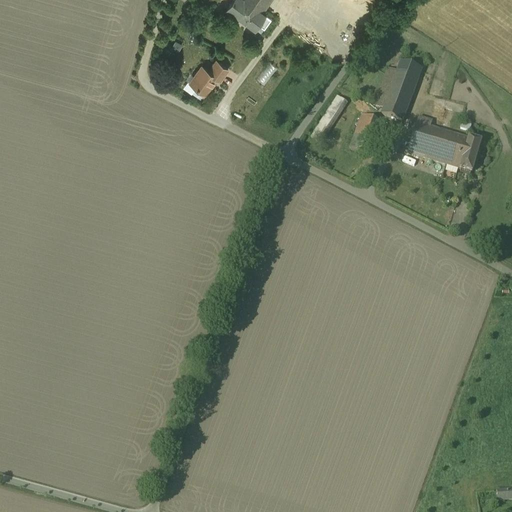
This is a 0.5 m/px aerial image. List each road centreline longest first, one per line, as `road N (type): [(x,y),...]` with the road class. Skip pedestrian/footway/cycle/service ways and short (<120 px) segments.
road 1 (unclassified): [(151,511),(282,156)]
road 2 (residential): [(511,274),(282,156)]
road 3 (residential): [(282,156),(143,77),(165,0)]
road 4 (unclassified): [(282,156),(393,0)]
road 5 (unclassified): [(0,478),(118,511)]
